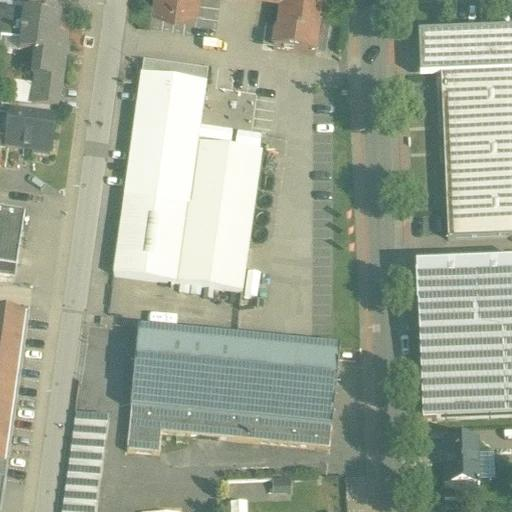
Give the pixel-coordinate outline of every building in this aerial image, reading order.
[(325,0),(154,0),(153,10),(195,16),(197,0),(280,0),(273,51),(316,57),(317,43),(324,44),(326,33),(319,32),(323,1),(325,1),(325,0)] [(61,17),(0,9),(0,36),(22,39),(21,53),(20,53),(20,54),(38,56),(37,70),(35,87),(61,90),(62,90),(68,39),(58,38),(60,18),(61,18),(61,17)] [(420,80),(436,79),(439,170),(445,169),(448,242),(511,240),(511,29),(509,30),(509,33),(418,37),(420,80)] [(208,73),(144,64),(114,278),(242,296),(262,155),(198,147),(208,73)] [(35,87),(12,84),(9,104),(32,108),(35,87)] [(61,90),(35,87),(32,108),(58,111),(61,90)] [(56,121),(12,115),(11,121),(0,120),(0,140),(8,142),(7,150),(34,154),(34,158),(48,160),(49,156),(51,156),(56,121)] [(25,214),(0,209),(0,265),(17,268),(25,214)] [(511,269),(416,273),(417,281),(416,282),(418,311),(423,423),(511,418),(511,269)] [(0,480),(6,482),(29,316),(0,311),(0,480)] [(111,323),(95,320),(94,327),(110,329),(111,323)] [(340,351),(140,332),(132,412),(332,431),(340,351)] [(332,431),(132,412),(129,438),(128,438),(127,445),(128,445),(128,454),(160,457),(162,436),(330,452),(332,431)] [(511,433),(493,434),(494,449),(511,448),(511,433)] [(477,443),(446,444),(447,463),(444,463),(444,464),(445,485),(444,485),(444,486),(445,486),(445,502),(478,501),(477,484),(479,484),(479,483),(477,483),(476,459),(478,458),(478,457),(477,457),(477,443)] [(257,501),(258,483),(230,482),(230,501),(257,501)]
